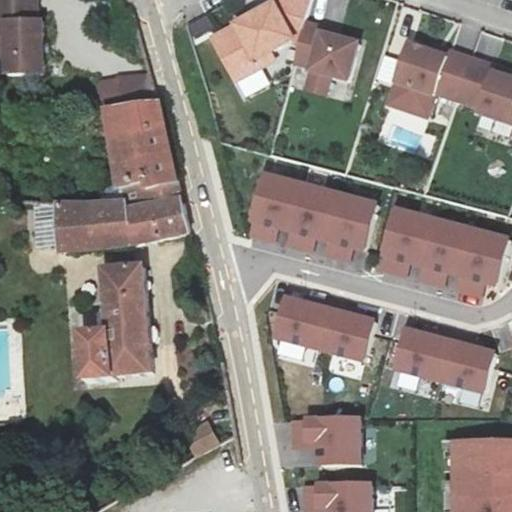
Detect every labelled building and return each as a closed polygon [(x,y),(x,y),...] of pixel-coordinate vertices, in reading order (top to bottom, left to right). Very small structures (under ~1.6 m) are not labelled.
[(45,8),(3,6),(2,38),(14,39),(12,92),(49,93),(52,41),(44,40),(45,8)] [(188,24),(195,40),(214,32),(207,16),(188,24)] [(238,93),(263,80),(259,72),(296,52),(277,18),(215,51),(238,93)] [(351,93),(361,56),(339,50),(324,46),(326,40),(307,35),(296,76),(314,80),(313,83),(333,89),(351,93)] [(339,50),(340,44),(326,40),(324,46),(339,50)] [(449,68),(434,63),(412,56),(398,95),(414,101),(437,108),(438,106),(483,121),(481,126),(511,135),(511,89),(511,90),(496,84),(498,79),(451,63),(449,68)] [(449,68),(451,63),(435,58),(434,63),(449,68)] [(153,93),(152,74),(100,77),(101,96),(153,93)] [(511,90),(511,88),(511,83),(498,79),(496,84),(511,90)] [(328,108),(333,89),(313,83),(308,103),(328,108)] [(127,118),(158,119),(152,96),(125,95),(127,118)] [(431,125),(437,108),(414,101),(409,117),(431,125)] [(106,145),(115,144),(113,123),(105,122),(106,145)] [(113,123),(115,144),(122,196),(149,195),(150,199),(182,197),(162,124),(113,123)] [(374,202),(264,174),(248,233),(273,240),(276,227),(289,230),(285,243),(312,250),(315,237),(327,240),(324,253),(349,259),(352,247),(362,249),(374,202)] [(123,209),(125,223),(127,230),(158,227),(163,253),(194,247),(189,223),(182,197),(150,199),(149,195),(122,196),(123,209)] [(505,236),(394,207),(379,267),(404,273),(407,261),(419,264),(416,277),(443,283),(446,271),(458,274),(455,287),(480,293),(483,280),(493,283),(505,236)] [(125,223),(123,209),(92,211),(94,226),(125,223)] [(127,230),(125,223),(94,226),(63,223),(40,220),(41,262),(65,260),(66,265),(105,263),(163,253),(158,227),(127,230)] [(143,282),(98,286),(107,347),(78,353),(86,402),(114,397),(115,392),(150,386),(143,282)] [(285,298),(274,337),(366,362),(377,323),(285,298)] [(404,329),(393,368),(485,392),(496,353),(404,329)] [(174,345),(176,403),(218,401),(216,343),(174,345)] [(318,448),(318,464),(362,463),(361,419),(294,420),(295,449),(318,448)] [(211,423),(183,431),(190,458),(219,450),(211,423)] [(511,511),(511,443),(456,444),(455,511),(511,511)] [(372,511),(372,484),(306,485),(306,511),(372,511)]
